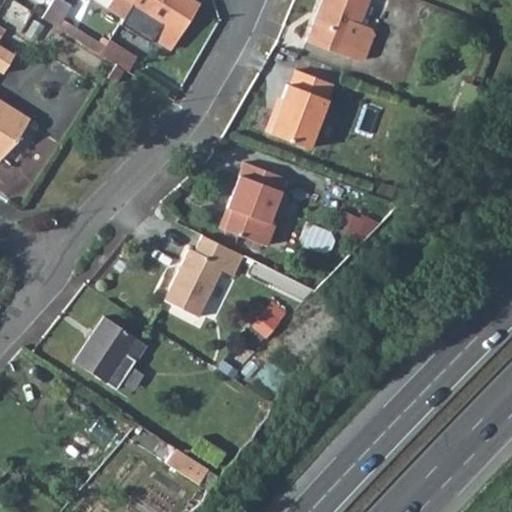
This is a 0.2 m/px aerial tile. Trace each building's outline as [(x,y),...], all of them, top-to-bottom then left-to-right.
[(60,0),(53,0),(41,20),(55,28),(60,20),(69,6),(60,0)] [(110,0),(91,0),(105,9),(110,0)] [(110,0),(105,9),(121,20),(130,6),(133,0),(110,0)] [(188,0),(133,0),(130,6),(179,36),(198,6),(188,0)] [(324,0),(307,46),(347,61),(359,29),(369,0),(324,0)] [(60,20),(55,28),(99,56),(104,47),(60,20)] [(359,29),(347,61),(356,64),(365,61),(373,39),(369,33),(359,29)] [(104,47),(99,56),(109,62),(110,63),(119,68),(121,70),(131,56),(108,41),(104,47)] [(0,42),(0,66),(11,50),(0,42)] [(119,68),(110,63),(101,77),(110,82),(119,68)] [(279,108),(268,136),(308,150),(331,88),(294,75),(293,78),(292,80),(288,90),(286,88),(279,108)] [(0,149),(11,138),(26,113),(0,96),(0,149)] [(248,158),(230,203),(234,205),(226,224),(268,241),(277,219),(271,217),(288,173),(248,158)] [(166,212),(154,226),(162,232),(171,222),(174,218),(166,212)] [(231,248),(201,235),(194,250),(188,248),(164,300),(200,316),(221,269),(233,274),(242,253),(231,248)] [(263,346),(287,310),(272,300),(248,336),(263,346)] [(104,317),(75,362),(119,390),(147,344),(104,317)] [(134,425),(123,437),(145,450),(165,460),(176,447),(144,429),(135,424),(134,425)] [(205,436),(196,450),(218,463),(221,459),(227,450),(205,436)] [(176,447),(165,460),(200,480),(210,467),(176,447)]
